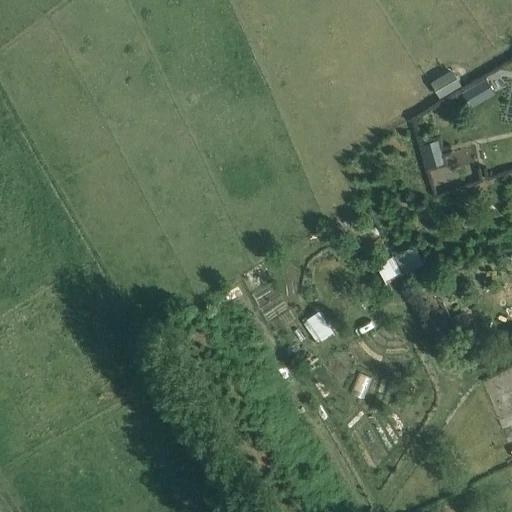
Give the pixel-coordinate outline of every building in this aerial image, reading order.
[(461,84),(454,73),(434,85),(441,96),(461,84)] [(486,78),(463,92),(471,106),(494,92),(486,78)] [(437,141),(423,145),(429,166),(443,161),(437,141)] [(419,242),(398,251),(406,270),(428,260),(419,242)] [(260,289),(270,304),(282,296),(271,281),(260,289)] [(323,305),(309,315),(325,339),(339,329),(323,305)] [(464,312),(451,318),(458,334),(471,328),(464,312)]
